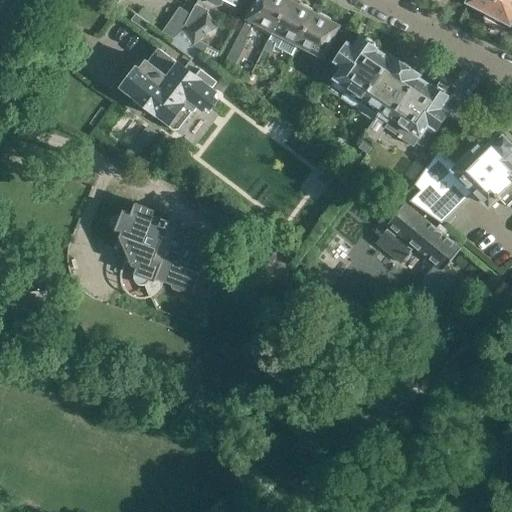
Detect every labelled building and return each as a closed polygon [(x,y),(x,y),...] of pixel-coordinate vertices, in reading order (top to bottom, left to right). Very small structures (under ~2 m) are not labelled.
[(255,0),(246,19),(247,19),(238,37),(246,41),(255,23),(272,32),(288,0),(255,0)] [(295,0),(288,0),(272,32),(269,38),(274,40),(272,44),(292,53),(314,10),(313,9),(313,8),(302,2),(301,3),(295,0)] [(511,0),(469,0),(469,1),(488,11),(484,17),(507,29),(511,18),(511,0)] [(191,13),(180,6),(163,31),(173,38),(183,30),(191,13)] [(314,10),(297,45),(325,59),(343,25),(331,19),(332,18),(320,12),(320,13),(314,10)] [(219,26),(207,12),(185,29),(195,43),(219,26)] [(328,88),(357,108),(363,99),(393,56),(392,56),(390,58),(376,48),(375,41),(368,37),(361,38),(355,47),(349,43),(336,62),(341,66),(328,88)] [(147,59),(142,66),(125,87),(170,121),(168,124),(175,129),(181,129),(200,104),(205,108),(212,106),(212,107),(217,100),(216,90),(213,88),(217,81),(202,69),(197,76),(159,48),(150,61),(147,59)] [(393,56),(363,99),(357,108),(375,119),(365,133),(365,138),(359,147),(367,152),(375,140),(391,117),(420,74),(411,69),(410,66),(404,62),(402,62),(393,56)] [(321,79),(327,68),(319,63),(313,75),(321,79)] [(420,74),(391,117),(385,127),(415,147),(421,137),(422,138),(430,126),(434,129),(447,110),(441,106),(447,97),(447,90),(438,85),(435,86),(431,86),(418,77),(420,75),(420,74)] [(470,148),(490,127),(482,120),(462,141),(470,148)] [(421,190),(410,200),(442,222),(473,191),(489,207),(498,198),(507,207),(511,201),(511,155),(511,152),(511,150),(511,151),(511,145),(504,137),(496,137),(489,144),(485,140),(483,142),(481,140),(457,163),(441,147),(415,184),(421,190)] [(348,177),(335,170),(331,177),(344,184),(348,177)] [(462,247),(406,202),(388,224),(391,225),(377,242),(403,262),(416,246),(436,262),(412,291),(433,307),(457,278),(445,268),(462,247)] [(123,232),(118,244),(126,247),(129,254),(126,262),(138,267),(136,272),(135,275),(136,277),(137,280),(139,282),(141,283),(144,284),(146,283),(148,282),(151,279),(156,280),(157,278),(172,284),(173,287),(181,290),(185,289),(195,293),(205,268),(209,267),(212,258),(210,254),(212,250),(199,244),(197,248),(190,245),(196,231),(157,216),(159,211),(140,203),(136,213),(128,210),(125,216),(121,215),(118,215),(115,216),(112,219),(111,221),(110,222),(111,225),(112,227),(115,229),(123,232)]
